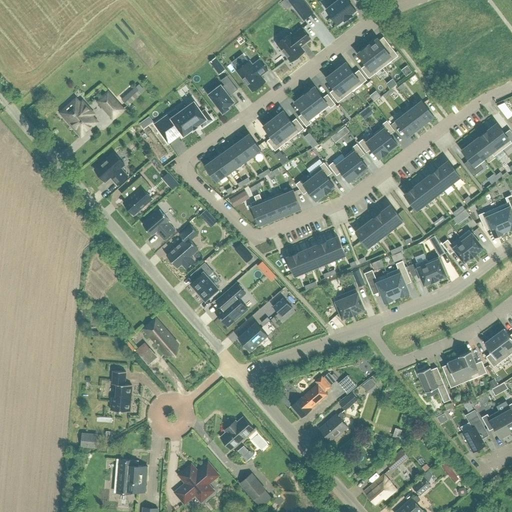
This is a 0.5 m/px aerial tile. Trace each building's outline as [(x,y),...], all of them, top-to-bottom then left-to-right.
[(309,16),(313,12),(303,0),(296,0),(297,1),(292,5),(303,20),(309,16)] [(338,0),(326,9),(337,23),(343,19),(345,20),(352,15),(351,13),(356,9),(348,0),(338,0)] [(290,33),(277,43),(291,61),(304,51),(299,45),(304,41),(305,43),(311,38),(302,28),(292,36),(290,33)] [(383,67),(398,56),(390,45),(385,49),(377,38),(367,46),(367,47),(383,67)] [(383,67),(367,47),(367,46),(362,50),(358,54),(366,64),(361,68),(369,78),(383,67)] [(216,57),(209,62),(219,74),(225,69),(216,57)] [(265,81),(259,74),(262,72),(263,74),(268,70),(260,59),(252,65),(249,61),(237,70),(253,91),(265,81)] [(352,91),(366,80),(359,70),(354,73),(346,63),(336,70),(352,91)] [(352,91),(336,70),(326,78),(334,88),(330,92),(337,102),(352,91)] [(221,85),(209,94),(223,112),(229,108),(227,106),(233,101),(229,96),(238,89),(227,75),(221,80),(224,84),(222,86),(221,85)] [(135,86),(121,99),(127,106),(141,93),(135,86)] [(310,90),(305,94),(319,113),(329,105),(330,108),(335,104),(327,94),(323,97),(315,87),(310,90)] [(98,101),(113,118),(123,109),(108,92),(98,101)] [(297,100),(295,102),(303,113),(298,116),(306,126),(311,122),(310,120),(319,113),(305,94),(303,96),(302,94),(296,99),(297,100)] [(252,103),(256,107),(263,101),(259,97),(252,103)] [(61,113),(81,135),(96,122),(91,115),(93,114),(82,101),(80,103),(76,99),(61,113)] [(169,114),(155,124),(168,143),(182,133),(183,135),(192,129),(192,130),(199,125),(198,124),(200,123),(202,127),(212,120),(205,110),(202,112),(194,101),(178,113),(172,118),(169,114)] [(434,116),(422,101),(413,108),(425,123),(434,116)] [(425,123),(413,108),(404,114),(416,129),(425,123)] [(304,128),(296,118),(291,122),(283,111),(273,119),(289,139),(304,128)] [(416,129),(404,114),(396,121),(407,136),(416,129)] [(275,151),(289,139),(273,119),(263,126),(272,137),(267,140),(275,151)] [(397,144),(390,134),(394,130),(387,120),(382,124),(383,126),(374,133),(375,135),(387,151),(397,144)] [(497,124),(488,130),(503,149),(511,142),(511,131),(510,129),(504,133),(497,124)] [(86,137),(91,143),(102,134),(97,128),(92,133),(92,132),(86,137)] [(488,130),(479,137),(494,156),(503,149),(488,130)] [(261,149),(250,134),(241,140),(252,156),(261,149)] [(387,151),(375,135),(366,142),(363,138),(358,142),(366,152),(371,149),(378,158),(382,155),(382,156),(388,151),(387,151)] [(479,137),(471,144),(484,161),(484,160),(483,158),(491,152),(494,156),(479,137)] [(252,156),(241,140),(232,147),(243,162),(252,156)] [(367,167),(360,157),(365,153),(357,143),(352,147),(353,149),(344,156),(345,158),(358,174),(367,167)] [(465,163),(474,175),(483,168),(480,164),(484,161),(471,144),(462,150),(469,160),(465,163)] [(243,162),(232,147),(223,153),(234,168),(243,162)] [(114,152),(95,170),(105,181),(111,176),(118,185),(128,176),(121,168),(124,164),(114,152)] [(234,168),(223,153),(214,159),(225,175),(234,168)] [(358,174),(345,158),(337,165),(334,161),(329,165),(336,175),(341,172),(349,181),(358,174)] [(225,175),(214,159),(205,166),(216,181),(225,175)] [(448,161),(439,168),(451,183),(460,176),(448,161)] [(334,186),(327,176),(332,172),(324,162),(309,173),(312,177),(325,193),(331,189),(331,188),(334,186)] [(442,190),(451,183),(439,168),(431,174),(442,190)] [(139,188),(129,197),(139,208),(155,194),(146,184),(150,180),(145,174),(134,183),(139,188)] [(442,190),(431,174),(422,181),(434,196),(442,190)] [(325,193),(312,177),(304,184),(301,180),(296,184),(303,194),(308,190),(316,200),(325,193)] [(434,196),(422,181),(414,188),(425,203),(434,196)] [(425,203),(414,188),(405,194),(416,210),(425,203)] [(300,208),(293,190),(283,194),(290,212),(300,208)] [(249,197),(245,191),(237,196),(240,202),(249,197)] [(290,212),(283,194),(282,192),(272,196),(280,216),(290,212)] [(270,220),(262,200),(259,194),(254,196),(256,200),(250,203),(255,213),(253,214),(255,220),(257,219),(260,225),(270,220)] [(511,207),(511,196),(511,195),(506,198),(508,202),(496,207),(506,230),(510,228),(511,229),(511,228),(511,211),(511,208),(511,207)] [(280,216),(272,196),(262,200),(270,220),(280,216)] [(402,220),(391,205),(382,212),(393,227),(402,220)] [(506,230),(496,207),(479,215),(482,221),(487,219),(495,236),(502,233),(502,232),(506,230)] [(159,209),(142,224),(152,235),(157,231),(164,240),(176,230),(168,221),(169,220),(159,209)] [(393,227),(382,212),(373,218),(385,234),(393,227)] [(385,234),(373,218),(365,225),(376,240),(385,234)] [(186,268),(195,261),(190,256),(198,249),(190,240),(198,233),(190,225),(179,235),(184,240),(167,255),(177,267),(182,263),(186,268)] [(376,240),(365,225),(356,232),(367,247),(376,240)] [(483,247),(469,229),(459,237),(474,255),(477,252),(483,247)] [(338,236),(328,241),(335,258),(345,254),(338,236)] [(474,255),(459,237),(450,244),(447,240),(442,244),(450,253),(454,250),(464,262),(470,257),(474,255)] [(335,258),(328,241),(318,245),(325,262),(335,258)] [(325,262),(318,245),(308,249),(315,267),(325,262)] [(315,267),(308,249),(298,253),(305,271),(315,267)] [(305,271),(298,253),(287,257),(295,275),(305,271)] [(446,275),(438,256),(428,261),(435,280),(439,278),(446,275)] [(435,280),(428,261),(427,259),(415,263),(424,284),(431,281),(431,282),(435,280)] [(401,295),(409,292),(401,275),(407,272),(402,261),(396,264),(400,273),(389,277),(396,296),(400,294),(401,295)] [(207,277),(212,272),(205,263),(193,273),(197,278),(191,283),(205,300),(218,289),(207,277)] [(396,296),(389,277),(377,282),(372,271),(365,274),(370,287),(377,284),(385,302),(392,299),(392,298),(396,296)] [(247,308),(239,298),(245,293),(237,283),(216,302),(221,307),(215,312),(227,326),(247,308)] [(345,292),(353,313),(364,309),(356,288),(345,292)] [(342,318),(353,313),(345,292),(334,297),(342,318)] [(282,316),(292,307),(283,297),(273,307),(282,316)] [(155,321),(146,329),(165,354),(177,343),(155,321)] [(250,352),(268,336),(255,322),(237,337),(250,352)] [(505,327),(494,335),(509,355),(511,352),(511,336),(511,337),(505,327)] [(509,355),(494,335),(484,343),(491,353),(486,356),(494,367),(509,355)] [(145,342),(135,350),(140,356),(150,347),(145,342)] [(470,351),(458,356),(468,380),(486,373),(482,361),(476,363),(470,351)] [(468,380),(458,356),(459,357),(447,362),(451,373),(446,375),(451,387),(468,380)] [(450,399),(437,367),(431,369),(430,368),(417,373),(425,393),(438,388),(444,402),(450,399)] [(112,397),(111,410),(130,412),(132,385),(125,385),(126,372),(113,371),(112,384),(117,385),(116,398),(112,397)] [(311,409),(327,395),(325,392),(337,382),(335,380),(337,378),(333,373),(331,375),(329,373),(323,378),(322,376),(316,381),(318,384),(300,399),(291,406),(301,418),(311,409)] [(370,378),(362,385),(368,393),(377,387),(370,378)] [(500,384),(491,389),(495,395),(504,390),(500,384)] [(351,394),(339,403),(345,411),(357,400),(351,394)] [(464,395),(456,398),(458,404),(466,401),(464,395)] [(511,402),(498,410),(510,431),(511,430),(511,402)] [(489,435),(475,409),(465,415),(472,427),(462,432),(473,452),(485,445),(482,439),(489,435)] [(510,431),(498,410),(488,416),(487,414),(482,417),(489,430),(495,427),(500,437),(510,431)] [(346,426),(341,420),(345,416),(341,411),(336,415),(319,430),(330,441),(346,426)] [(221,437),(231,450),(254,430),(243,418),(237,423),(235,421),(225,430),(226,432),(221,437)] [(411,433),(413,423),(406,422),(404,431),(411,433)] [(80,447),(97,448),(98,433),(81,432),(80,447)] [(272,443),(274,437),(267,435),(266,441),(272,443)] [(402,449),(385,463),(393,471),(409,457),(402,449)] [(133,461),(120,460),(119,472),(117,472),(116,480),(118,480),(117,492),(130,494),(131,491),(146,492),(148,467),(133,466),(133,461)] [(191,472),(188,468),(179,475),(186,483),(175,492),(184,503),(196,494),(202,494),(205,498),(213,491),(208,484),(218,475),(208,463),(197,472),(191,472)] [(459,478),(446,463),(441,467),(454,482),(459,478)] [(251,474),(241,483),(254,499),(265,490),(251,474)] [(384,475),(365,491),(376,504),(384,498),(385,500),(397,490),(384,475)] [(424,478),(412,487),(420,497),(431,486),(424,478)] [(416,495),(412,499),(397,511),(423,511),(416,504),(420,499),(416,495)]
